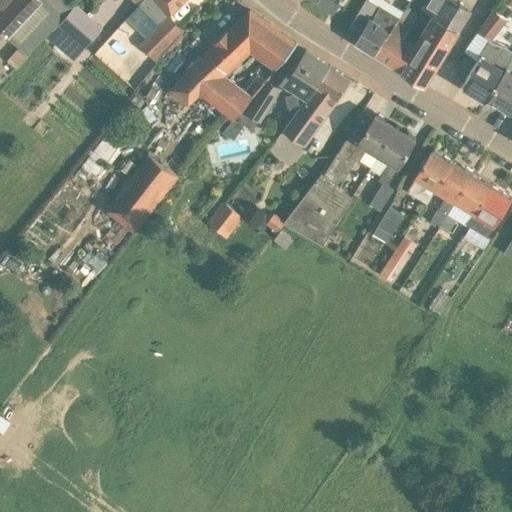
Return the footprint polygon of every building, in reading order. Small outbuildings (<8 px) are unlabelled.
[(73,6),(67,0),(15,0),(0,16),(0,39),(4,35),(18,47),(7,59),(17,67),(73,6)] [(142,0),(139,4),(159,24),(140,44),(157,60),(183,30),(168,16),(183,0),(142,0)] [(319,0),(333,10),(340,0),(319,0)] [(398,19),(400,15),(381,3),(379,6),(369,0),(366,0),(358,14),(369,21),(356,43),(374,54),(388,30),(390,31),(398,19)] [(388,30),(374,54),(424,85),(469,10),(453,0),(424,0),(423,2),(439,13),(417,48),(401,38),(409,25),(398,19),(390,31),(388,30)] [(84,46),(100,27),(75,5),(58,24),(84,46)] [(490,40),(507,19),(494,9),(477,30),(490,40)] [(171,88),(187,101),(199,90),(233,118),(234,118),(266,80),(296,44),(250,10),(192,65),(171,88)] [(506,69),(511,61),(511,51),(505,47),(501,53),(486,43),(478,54),(480,55),(462,84),(487,100),(488,98),(506,68),(506,69)] [(291,119),(330,65),(306,50),(295,67),(292,65),(282,80),(284,81),(291,119)] [(511,61),(506,69),(506,68),(488,98),(511,112),(511,61)] [(330,65),(291,119),(283,130),(303,144),(350,79),(330,65)] [(234,118),(233,118),(222,132),(234,140),(243,125),(252,131),(258,120),(259,121),(279,88),(266,80),(234,118)] [(370,168),(378,154),(395,127),(375,115),(349,159),(338,152),(324,175),(321,173),(284,222),(323,246),(352,198),(338,189),(356,159),(370,168)] [(395,127),(378,154),(390,161),(379,180),(385,184),(388,179),(390,180),(415,139),(395,127)] [(436,189),(453,162),(433,150),(408,191),(427,202),(436,189)] [(135,233),(143,222),(177,175),(149,154),(104,208),(135,233)] [(455,201),(472,174),(453,162),(436,189),(446,195),(430,222),(439,227),(447,214),(455,201)] [(472,174),(455,201),(464,206),(475,213),(491,186),(472,174)] [(381,211),(392,192),(381,186),(370,204),(381,211)] [(491,186),(475,213),(486,220),(478,233),(487,238),(511,198),(491,186)] [(226,237),(242,216),(224,203),(208,223),(226,237)] [(386,242),(403,215),(390,206),(372,233),(386,242)] [(276,232),(284,221),(273,213),(266,224),(276,232)] [(447,214),(439,227),(448,232),(456,219),(447,214)] [(408,229),(404,236),(412,241),(417,234),(408,229)] [(380,272),(393,280),(410,253),(406,251),(409,247),(413,249),(417,244),(412,241),(404,236),(380,272)] [(511,237),(503,252),(511,257),(511,237)] [(439,315),(448,302),(451,298),(439,291),(428,307),(439,315)] [(0,433),(10,420),(0,413),(0,433)]
